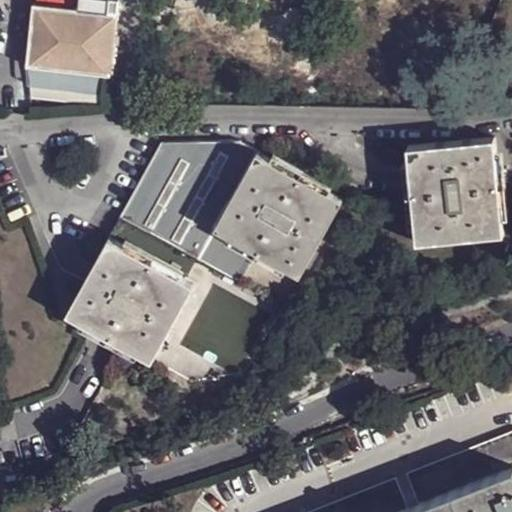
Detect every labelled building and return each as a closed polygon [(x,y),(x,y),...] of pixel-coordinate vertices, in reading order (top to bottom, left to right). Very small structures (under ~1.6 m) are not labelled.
[(61,2),(41,0),(36,0),(30,63),(107,71),(115,71),(114,66),(121,8),(61,2)] [(107,71),(30,63),(34,100),(104,102),(107,71)] [(496,138),(409,147),(411,162),(416,229),(418,244),(506,236),(504,221),(498,154),(496,138)] [(246,374),(283,308),(300,276),(288,268),(285,273),(227,240),(229,234),(216,228),(259,151),(241,140),(164,141),(122,217),(111,236),(124,244),(127,240),(184,272),(183,276),(196,284),(153,361),(192,383),(246,374)] [(259,151),(216,228),(229,234),(288,268),(300,276),(344,199),(331,191),(272,158),(259,151)] [(334,187),(275,153),(272,158),(331,191),(334,187)] [(510,220),(504,154),(498,154),(504,221),(510,220)] [(405,163),(412,229),(416,229),(411,162),(405,163)] [(227,240),(285,273),(288,268),(229,234),(227,240)] [(111,236),(68,312),(81,320),(139,353),(153,361),(196,284),(183,276),(124,244),(111,236)] [(184,272),(127,240),(124,244),(183,276),(184,272)] [(78,326),(136,359),(139,353),(81,320),(78,326)] [(511,432),(408,474),(416,491),(419,503),(511,465),(511,432)] [(511,511),(511,465),(419,503),(409,507),(396,511),(511,511)] [(396,511),(409,507),(404,496),(397,478),(310,511),(396,511)] [(416,491),(404,496),(409,507),(419,503),(416,491)]
